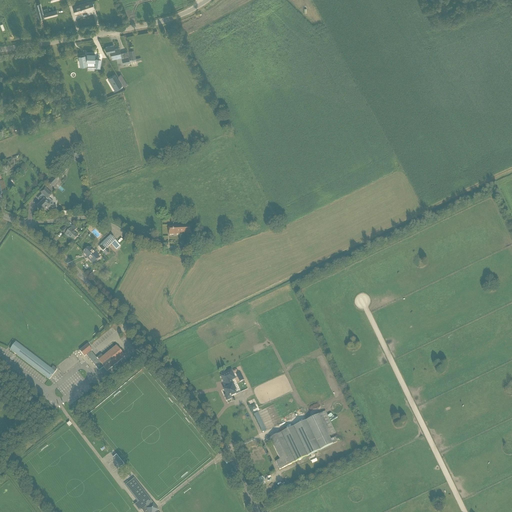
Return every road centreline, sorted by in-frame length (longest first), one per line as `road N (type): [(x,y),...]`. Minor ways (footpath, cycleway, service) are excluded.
road 1 (unclassified): [(259,511),(230,446),(173,373),(25,226)]
road 2 (tertiary): [(0,49),(158,23),(203,0)]
road 3 (unclassified): [(200,247),(154,246),(93,217),(25,226)]
